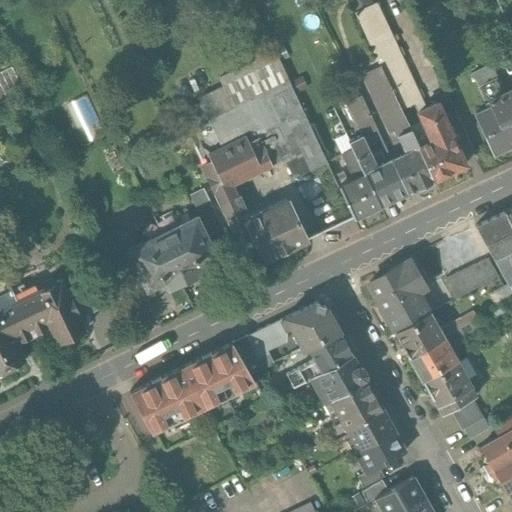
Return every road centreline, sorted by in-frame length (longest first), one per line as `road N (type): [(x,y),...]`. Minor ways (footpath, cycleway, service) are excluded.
road 1 (secondary): [(326,269),(0,423)]
road 2 (residential): [(326,269),(461,511)]
road 3 (secondary): [(511,183),(326,269)]
